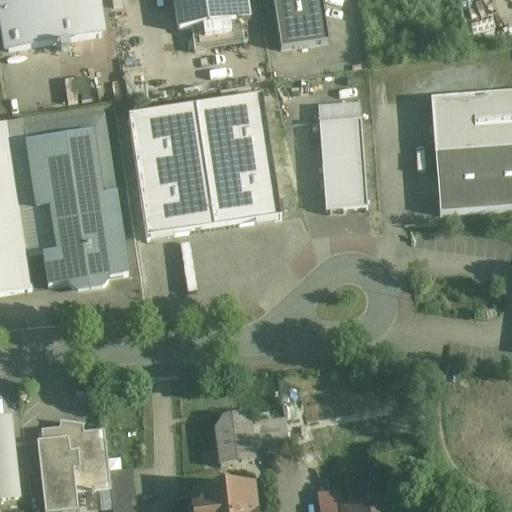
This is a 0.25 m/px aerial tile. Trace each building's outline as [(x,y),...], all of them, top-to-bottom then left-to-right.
[(0,0),(0,3),(8,55),(101,41),(94,0),(0,0)] [(246,0),(171,0),(177,35),(250,24),(246,0)] [(328,47),(320,0),(271,0),(280,54),(328,47)] [(67,83),(69,106),(91,103),(88,81),(67,83)] [(511,99),(432,105),(437,160),(511,153),(511,99)] [(282,223),(263,101),(127,123),(147,244),(282,223)] [(128,280),(103,121),(7,135),(6,129),(0,129),(0,299),(32,294),(27,263),(43,260),(48,291),(69,288),(107,283),(128,280)] [(368,213),(361,126),(320,128),(326,216),(368,213)] [(511,153),(437,160),(439,219),(511,213),(511,153)] [(107,283),(69,288),(69,293),(76,298),(103,294),(107,287),(107,283)] [(254,467),(253,455),(248,425),(238,418),(221,421),(213,434),(222,471),(254,467)] [(9,422),(0,423),(0,504),(18,502),(9,422)] [(252,429),(248,425),(253,455),(287,450),(283,424),(252,429)] [(63,433),(41,435),(42,446),(37,446),(43,511),(77,511),(76,498),(110,494),(109,476),(104,435),(84,437),(82,430),(64,427),(63,433)] [(136,511),(132,473),(109,476),(110,494),(112,511),(136,511)] [(252,511),(250,493),(196,499),(197,511),(252,511)] [(393,511),(392,501),(342,509),(342,511),(393,511)]
